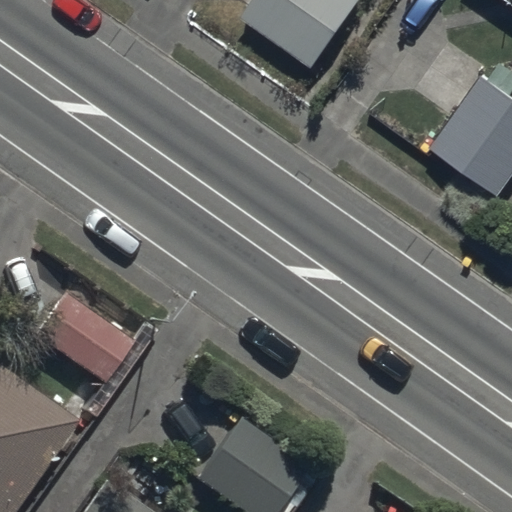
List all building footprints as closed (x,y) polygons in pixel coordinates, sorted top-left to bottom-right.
[(367,3),(362,0),(258,0),(240,28),(316,79),(367,3)] [(511,176),(511,105),(475,81),(427,151),(497,198),(511,176)] [(62,273),(26,324),(100,376),(136,324),(62,273)] [(0,511),(2,511),(76,403),(0,351),(0,511)] [(281,511),(317,464),(240,407),(194,468),(254,511),(264,511),(266,509),(270,511),(281,511)] [(161,511),(99,468),(67,511),(161,511)]
